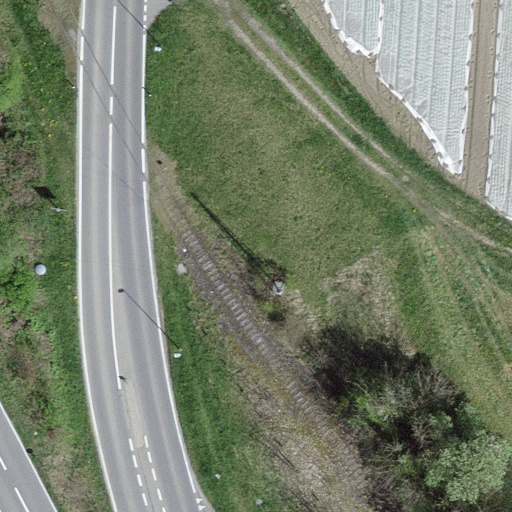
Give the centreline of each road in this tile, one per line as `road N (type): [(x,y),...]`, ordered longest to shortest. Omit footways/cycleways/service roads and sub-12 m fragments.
road 1 (tertiary): [(157,511),(115,316),(115,0)]
road 2 (track): [(205,0),(401,179),(511,243)]
